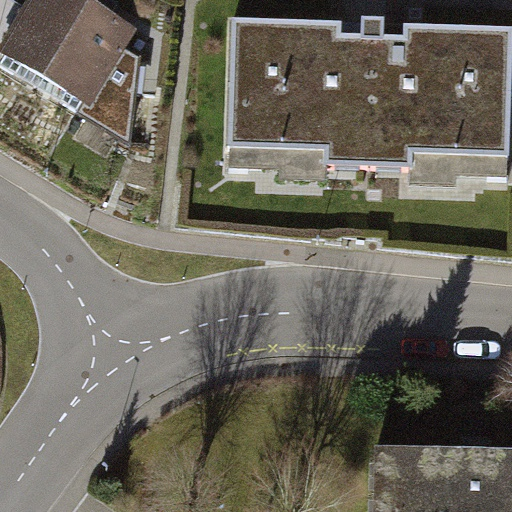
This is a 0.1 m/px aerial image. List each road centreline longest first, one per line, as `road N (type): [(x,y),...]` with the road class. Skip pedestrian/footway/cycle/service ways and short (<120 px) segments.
road 1 (residential): [(118,363),(189,328),(258,312),(511,319)]
road 2 (residential): [(0,213),(65,271),(118,363)]
road 3 (residential): [(118,363),(73,407),(0,511)]
